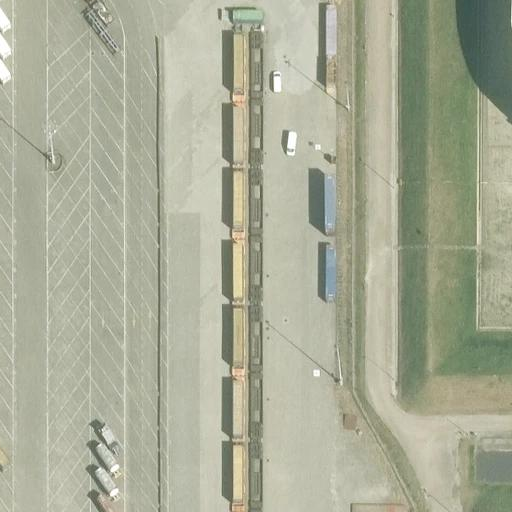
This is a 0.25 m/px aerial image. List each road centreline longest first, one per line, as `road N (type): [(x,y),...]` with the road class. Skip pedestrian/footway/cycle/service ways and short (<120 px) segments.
road 1 (unknown): [(288,0),(306,42),(310,511)]
road 2 (unknown): [(81,511),(101,49),(96,0)]
road 3 (unknown): [(28,511),(46,0)]
road 4 (unknown): [(191,511),(186,0)]
